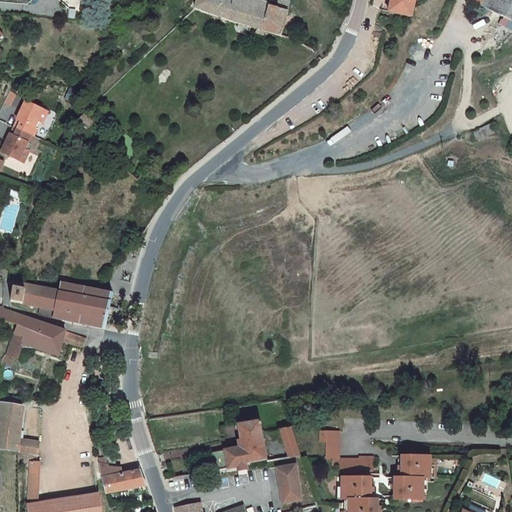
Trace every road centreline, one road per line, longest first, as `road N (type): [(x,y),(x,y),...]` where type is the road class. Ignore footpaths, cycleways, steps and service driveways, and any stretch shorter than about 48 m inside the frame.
road 1 (tertiary): [(164,511),(130,386),(131,338),(158,228),(185,186),(338,58),(359,0)]
road 2 (residential): [(353,435),(511,440)]
